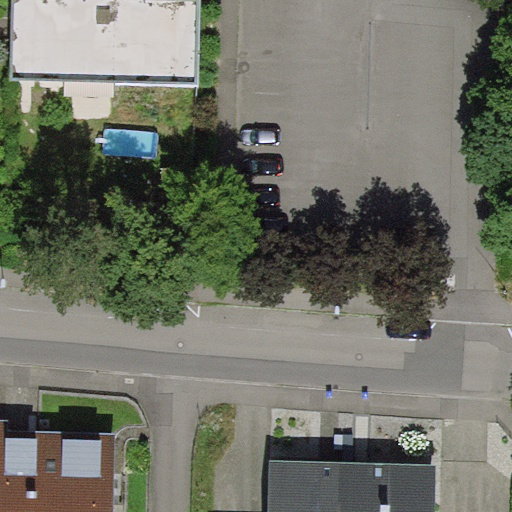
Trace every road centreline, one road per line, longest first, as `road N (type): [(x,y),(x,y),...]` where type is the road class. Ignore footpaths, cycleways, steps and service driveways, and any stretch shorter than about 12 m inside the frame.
road 1 (residential): [(511,362),(170,334)]
road 2 (residential): [(163,511),(170,334)]
road 3 (residential): [(170,334),(0,315)]
